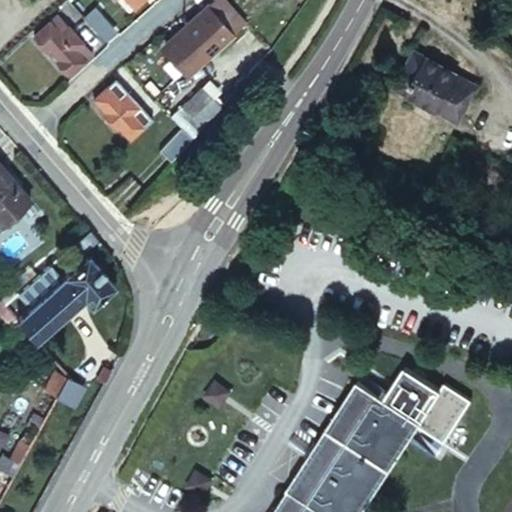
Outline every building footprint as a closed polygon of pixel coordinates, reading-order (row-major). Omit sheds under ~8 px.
[(227,0),(211,0),(187,22),(197,34),(192,39),(205,53),(207,54),(245,20),(227,0)] [(52,17),(35,32),(47,45),(51,43),(60,54),(57,57),(69,71),(85,56),(94,48),(87,41),(67,19),(60,11),(52,17)] [(197,34),(187,22),(182,27),(184,28),(165,46),(187,69),(205,53),(192,39),(197,34)] [(479,86),(413,51),(394,88),(460,122),(479,86)] [(120,77),(111,85),(118,93),(127,85),(120,77)] [(111,85),(97,97),(109,110),(106,113),(119,127),(122,125),(134,138),(147,125),(138,115),(147,108),(132,92),(127,85),(118,93),(111,85)] [(147,108),(154,102),(140,86),(132,92),(147,108)] [(209,100),(192,119),(203,129),(220,109),(209,100)] [(155,118),(147,108),(138,115),(147,125),(155,118)] [(195,138),(185,127),(163,151),(173,163),(195,138)] [(0,167),(0,221),(27,197),(0,167)] [(89,228),(71,245),(78,253),(97,237),(90,229),(89,228)] [(65,276),(17,317),(24,326),(27,330),(34,337),(82,297),(90,305),(115,283),(88,251),(63,273),(65,276)] [(24,326),(17,317),(10,326),(22,336),(27,330),(24,326)] [(1,335),(0,336),(0,354),(4,358),(22,336),(10,326),(1,335)] [(105,377),(108,371),(101,367),(95,378),(102,382),(105,377)] [(372,504),(425,425),(451,443),(478,401),(452,384),(448,390),(413,367),(389,402),(362,387),(278,511),(379,511),(381,511),(372,504)] [(83,382),(65,373),(54,392),(72,403),(83,382)] [(20,453),(29,438),(19,433),(8,452),(17,458),(20,453)]
